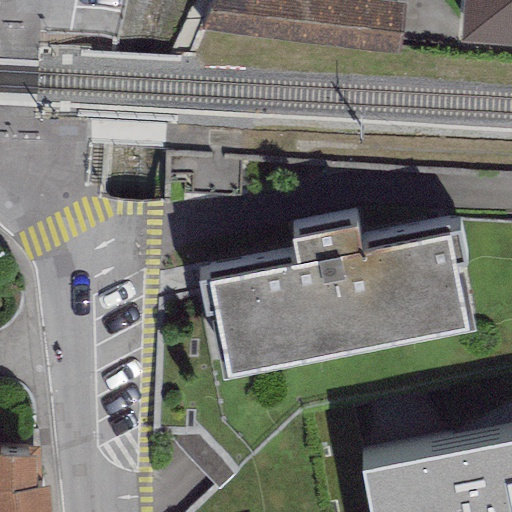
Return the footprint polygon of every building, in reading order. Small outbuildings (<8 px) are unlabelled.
[(207,0),(201,15),(398,39),(404,0),(207,0)] [(511,0),(453,0),(451,30),(511,34),(511,0)] [(355,193),(293,206),(298,229),(209,248),(210,252),(198,255),(205,286),(210,285),(225,354),(472,302),(459,237),(466,235),(458,201),(449,203),(449,200),(360,218),(355,193)] [(511,511),(511,401),(362,429),(377,511),(511,511)] [(0,425),(0,511),(53,511),(49,457),(36,458),(36,427),(0,425)]
